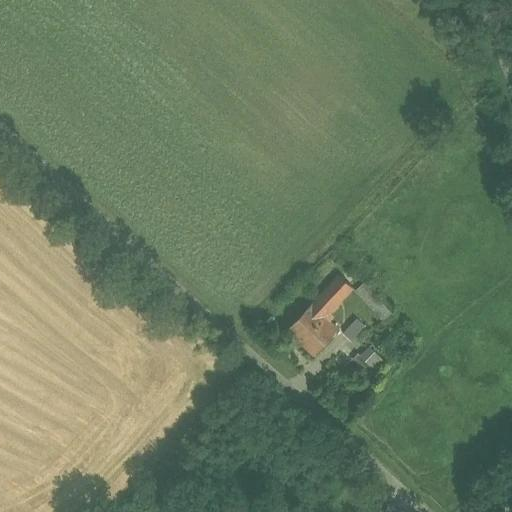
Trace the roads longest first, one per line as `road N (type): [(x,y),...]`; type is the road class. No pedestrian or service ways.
road 1 (unclassified): [(405,511),(0,134)]
road 2 (unknown): [(381,434),(511,342)]
